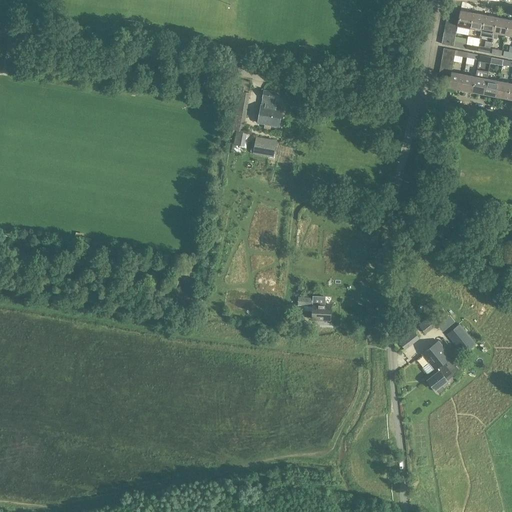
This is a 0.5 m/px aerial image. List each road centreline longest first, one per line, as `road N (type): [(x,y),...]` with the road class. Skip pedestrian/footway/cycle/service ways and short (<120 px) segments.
road 1 (unclassified): [(416,102),(0,33)]
road 2 (residential): [(416,102),(388,237),(404,511)]
